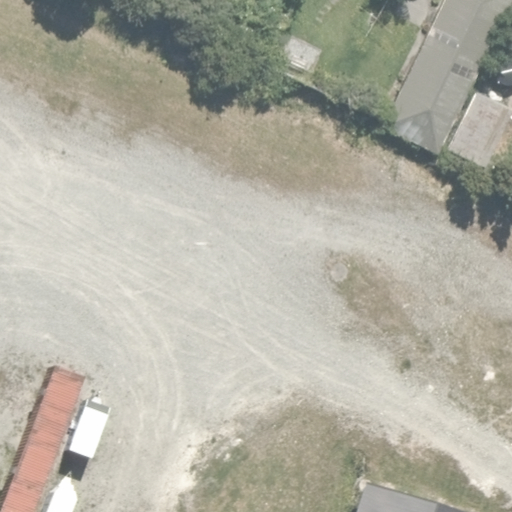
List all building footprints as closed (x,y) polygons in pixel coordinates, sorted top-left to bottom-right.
[(432,142),(502,0),(430,0),(374,114),(432,142)] [(511,0),(504,0),(499,14),(511,19),(511,0)] [(232,121),(37,30),(17,73),(213,163),(232,121)] [(505,108),(468,88),(434,153),(471,172),(505,108)] [(149,511),(166,469),(5,407),(0,420),(0,511),(149,511)]
